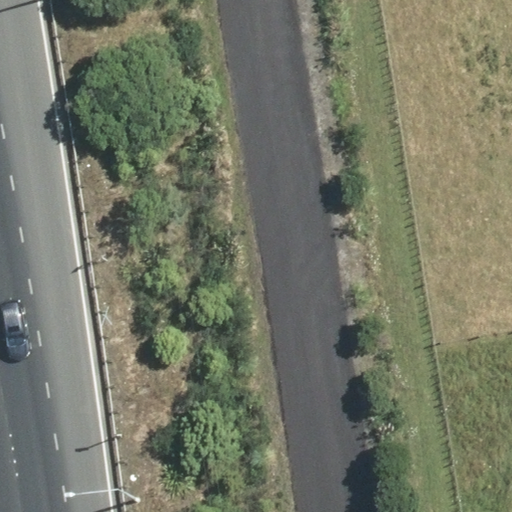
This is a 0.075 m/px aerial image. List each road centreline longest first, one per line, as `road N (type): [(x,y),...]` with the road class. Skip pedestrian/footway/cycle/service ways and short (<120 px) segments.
road 1 (unclassified): [(324,511),(243,0)]
road 2 (motorway): [(0,162),(44,511)]
